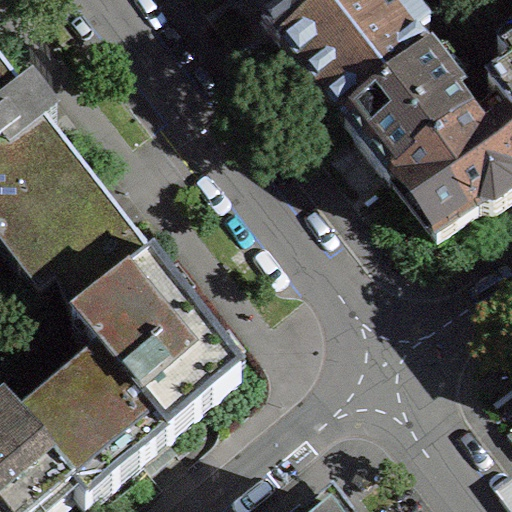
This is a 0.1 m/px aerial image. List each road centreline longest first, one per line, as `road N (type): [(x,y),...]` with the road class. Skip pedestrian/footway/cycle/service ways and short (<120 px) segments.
road 1 (residential): [(105,0),(337,297),(379,366)]
road 2 (residential): [(379,366),(204,511)]
road 3 (residential): [(379,366),(428,450),(478,511)]
road 4 (residential): [(379,366),(511,279)]
